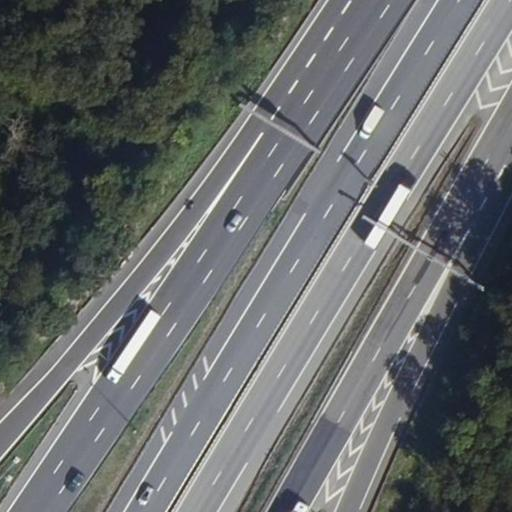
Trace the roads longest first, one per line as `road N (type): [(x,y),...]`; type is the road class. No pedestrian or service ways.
road 1 (motorway): [(459,0),(144,511)]
road 2 (motorway): [(196,511),(505,0)]
road 3 (motorway): [(321,93),(38,511)]
road 4 (motorway): [(321,93),(0,441)]
road 5 (motorway): [(288,511),(511,135)]
road 6 (motorway): [(348,511),(511,144)]
